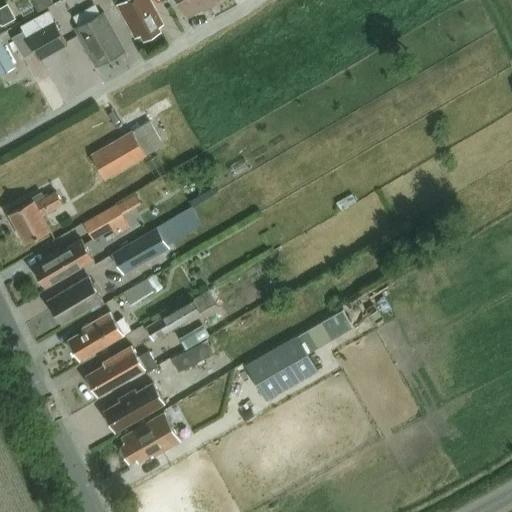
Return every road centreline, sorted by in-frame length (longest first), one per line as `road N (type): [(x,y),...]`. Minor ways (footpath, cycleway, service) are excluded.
road 1 (unclassified): [(0,147),(257,0)]
road 2 (tertiary): [(95,511),(0,312)]
